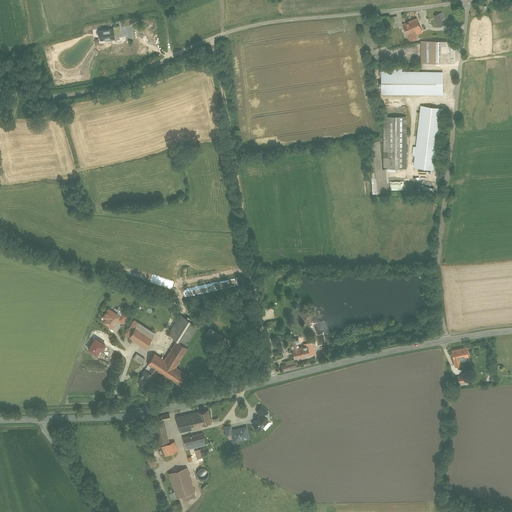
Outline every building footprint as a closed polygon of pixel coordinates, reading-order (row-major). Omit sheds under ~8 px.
[(440,13),(435,16),(440,27),(445,25),(443,21),(447,19),(444,12),(440,13)] [(424,32),(418,18),(403,24),(410,41),(418,38),(417,35),(424,32)] [(115,28),(96,30),(97,40),(105,39),(106,46),(117,44),(117,43),(117,38),(115,28)] [(422,64),(457,64),(457,41),(452,41),(422,41),(422,58),(422,64)] [(382,95),(444,95),(444,72),(403,72),(403,70),(394,70),(394,72),(382,72),(382,95)] [(443,114),(444,109),(421,106),(414,167),(437,170),(438,162),(443,114)] [(408,168),(408,120),(385,120),(384,145),(384,167),(408,168)] [(381,140),(368,141),(374,194),(391,192),(388,168),(384,169),(381,145),(381,140)] [(405,193),(413,193),(413,188),(416,188),(416,182),(413,182),(413,180),(405,180),(405,193)] [(105,324),(114,330),(119,322),(122,317),(109,308),(103,318),(107,320),(105,324)] [(122,317),(119,322),(124,325),(130,316),(125,313),(122,317)] [(178,340),(188,347),(200,327),(181,315),(178,319),(169,335),(178,340)] [(147,349),(157,333),(135,320),(127,334),(131,336),(130,339),(147,349)] [(295,360),(311,356),(308,345),(299,347),(297,339),(290,340),(292,349),(295,360)] [(167,376),(182,386),(189,374),(178,367),(190,348),(188,347),(178,340),(166,359),(156,353),(149,365),(163,373),(167,376)] [(468,347),(452,351),(456,368),(463,366),(462,359),(471,357),(468,347)] [(137,353),(134,359),(143,363),(146,357),(137,353)] [(283,372),(297,368),(296,363),(282,367),(283,372)] [(163,373),(149,365),(139,381),(148,387),(152,390),(163,373)] [(470,375),(458,377),(459,384),(470,383),(470,375)] [(263,404),(257,410),(261,414),(253,422),(262,430),(272,420),(268,415),(271,412),(263,404)] [(209,409),(177,417),(181,432),(202,427),(201,423),(211,421),(209,409)] [(159,416),(161,422),(166,421),(172,419),(171,413),(159,416)] [(171,442),(166,421),(161,422),(155,423),(160,444),(171,442)] [(232,429),(231,429),(232,433),(233,441),(249,437),(247,426),(232,429)] [(142,431),(136,434),(144,452),(150,449),(142,431)] [(205,433),(185,437),(187,450),(207,446),(206,439),(205,433)] [(180,451),(176,442),(162,447),(166,456),(180,451)] [(198,459),(204,457),(202,448),(196,450),(198,459)] [(197,493),(189,468),(173,473),(170,474),(178,499),(180,498),(197,493)] [(209,472),(208,471),(206,469),(204,469),(202,469),(200,471),(199,473),(198,475),(199,477),(200,479),(202,480),(204,480),(206,480),(208,479),(209,477),(210,475),(209,472)]
